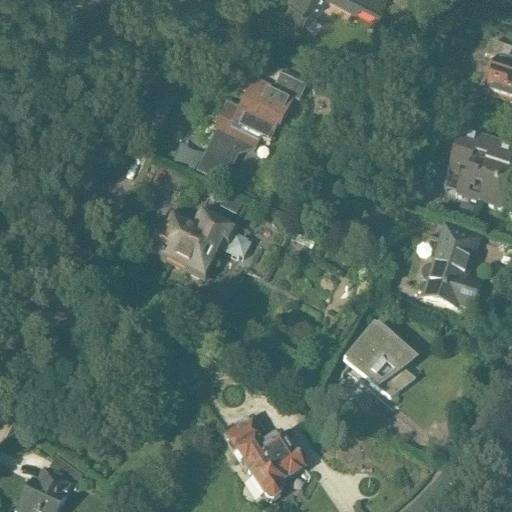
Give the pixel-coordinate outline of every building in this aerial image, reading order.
[(75,0),(114,9),(115,0),(75,0)] [(283,18),(297,25),(305,10),(316,16),(324,0),(331,0),(357,13),(362,3),(380,12),(386,0),(288,0),(291,1),(283,18)] [(429,9),(434,0),(418,0),(417,2),(429,9)] [(511,52),(492,46),(487,61),(497,65),(488,97),(511,105),(511,66),(510,66),(511,58),(511,52)] [(303,78),(320,86),(323,79),(306,70),(303,78)] [(308,91),(306,90),(280,77),(273,91),(262,86),(260,89),(249,84),(242,98),(243,101),(238,112),(280,132),(293,106),(299,109),(308,91)] [(257,152),(263,141),(273,147),(280,132),(238,112),(226,106),(218,122),(223,125),(199,175),(220,185),(236,152),(250,149),(257,152)] [(456,199),(484,208),(503,214),(511,190),(502,187),(507,173),(511,174),(511,170),(511,147),(464,133),(448,182),(460,186),(456,199)] [(225,198),(219,210),(235,218),(241,206),(225,198)] [(323,233),(329,218),(301,207),(295,221),(323,233)] [(161,239),(157,237),(155,236),(153,236),(151,236),(148,237),(147,239),(146,240),(145,242),(144,243),(144,245),(144,248),(144,250),(145,251),(146,253),(148,255),(155,258),(153,261),(164,267),(166,264),(204,282),(219,254),(237,263),(238,262),(241,263),(249,248),(246,247),(247,245),(228,235),(230,232),(199,217),(191,232),(170,222),(161,239)] [(462,309),(474,313),(482,288),(467,283),(479,242),(444,231),(432,267),(430,267),(425,268),(423,272),(421,276),(422,281),(424,285),(426,286),(421,300),(461,313),(462,309)] [(342,381),(349,373),(369,390),(370,389),(389,405),(413,386),(398,373),(408,361),(379,336),(381,333),(380,332),(377,335),(373,331),(340,370),(345,374),(340,380),(342,381)] [(252,421),(222,442),(266,505),(272,507),(277,503),(279,496),(276,493),(304,474),(280,439),(270,446),(252,421)] [(54,460),(47,474),(43,472),(32,494),(27,491),(16,511),(59,511),(72,487),(77,489),(81,481),(54,460)]
